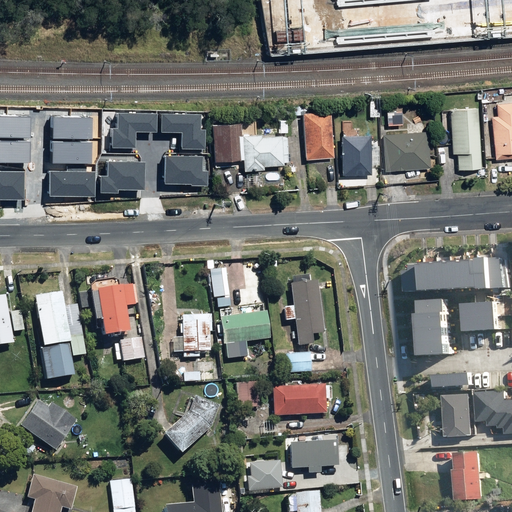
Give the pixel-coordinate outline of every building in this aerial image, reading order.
[(373,18),(374,40),(426,37),(425,16),(373,18)] [(379,104),(368,103),(368,117),(378,117),(379,104)] [(492,118),(496,161),(511,159),(511,103),(497,105),(498,117),(492,118)] [(332,154),(328,108),(301,110),(305,157),(332,154)] [(458,155),(459,171),(482,170),(478,109),(451,111),(453,155),(458,155)] [(153,127),(153,110),(114,110),(114,124),(110,124),(109,143),(132,144),(132,127),(153,127)] [(197,111),(159,110),(158,128),(179,128),(179,144),(201,145),(201,127),(197,127),(197,111)] [(401,111),(386,112),(386,125),(401,125),(401,111)] [(239,120),(212,122),(215,159),(242,157),(243,167),(262,166),(262,163),(288,161),(286,132),(260,134),(260,131),(239,132),(239,120)] [(382,136),(385,173),(431,169),(428,132),(382,136)] [(368,135),(340,135),(341,174),(368,173),(368,135)] [(199,153),(163,153),(163,181),(205,181),(205,167),(199,167),(199,153)] [(97,172),(97,188),(115,188),(115,185),(141,186),(142,159),(105,159),(105,172),(97,172)] [(409,270),(410,289),(487,284),(487,286),(511,284),(510,257),(417,263),(417,269),(409,270)] [(207,275),(210,295),(228,292),(225,273),(207,275)] [(295,321),(299,348),(312,346),(311,337),(324,335),(317,283),(311,283),(310,276),(291,278),(292,286),(290,286),(293,308),(284,309),(285,322),(295,321)] [(96,293),(104,339),(129,335),(124,307),(138,305),(135,285),(121,287),(121,289),(96,293)] [(152,291),(154,310),(164,310),(163,290),(152,291)] [(0,293),(0,344),(13,342),(4,293),(0,293)] [(41,351),(46,382),(74,378),(71,359),(85,356),(77,305),(64,307),(62,294),(35,298),(43,350),(41,351)] [(450,297),(424,298),(427,353),(453,351),(450,297)] [(501,299),(467,301),(469,329),(503,327),(501,299)] [(10,314),(13,334),(24,332),(21,312),(10,314)] [(225,346),(227,361),(247,358),(245,344),(269,341),(266,313),(219,319),(223,347),(225,346)] [(183,354),(183,359),(199,359),(199,354),(209,354),(209,333),(212,333),(211,316),(181,317),(181,339),(173,339),(173,354),(183,354)] [(120,343),(123,363),(145,359),(141,339),(120,343)] [(281,356),(282,374),(311,373),(310,354),(281,356)] [(184,375),(184,383),(221,381),(220,372),(214,373),(213,362),(196,363),(197,371),(200,371),(200,374),(184,375)] [(475,371),(439,373),(439,384),(475,382),(475,371)] [(236,385),(238,410),(259,408),(257,383),(236,385)] [(272,390),(273,418),(326,415),(325,400),(329,400),(328,388),(325,388),(325,386),(272,390)] [(507,388),(477,390),(479,419),(490,419),(490,423),(500,422),(501,426),(507,426),(507,431),(511,431),(511,398),(508,399),(507,388)] [(471,392),(446,393),(448,434),(474,432),(471,392)] [(173,427),(164,436),(181,456),(211,429),(219,407),(194,398),(189,413),(173,427)] [(19,428),(55,453),(77,422),(51,405),(47,410),(37,403),(19,428)] [(11,446),(28,458),(35,448),(18,437),(11,446)] [(306,470),(306,476),(321,475),(320,469),(339,468),(337,442),(335,442),(335,437),(319,438),(319,443),(288,445),(290,471),(306,470)] [(457,471),(459,502),(487,500),(484,453),(459,454),(459,471),(457,471)] [(241,481),(241,491),(275,488),(273,465),(249,467),(251,481),(241,481)] [(31,511),(60,511),(62,509),(70,511),(71,511),(77,489),(32,477),(26,500),(34,502),(31,511)] [(109,483),(113,511),(134,511),(130,480),(109,483)] [(164,510),(164,511),(221,511),(219,485),(191,489),(193,506),(164,510)] [(320,511),(319,494),(294,496),(294,498),(285,499),(286,511),(295,511),(320,511)]
